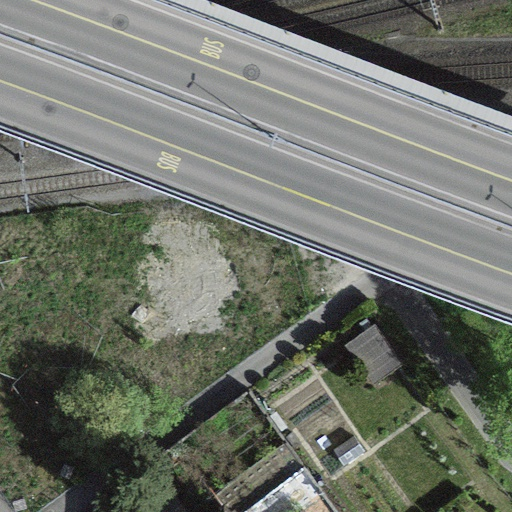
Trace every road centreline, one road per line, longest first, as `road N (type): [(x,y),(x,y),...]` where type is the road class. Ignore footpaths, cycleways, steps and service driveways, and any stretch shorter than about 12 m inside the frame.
road 1 (secondary): [(0,82),(511,272)]
road 2 (secondary): [(511,179),(28,0)]
